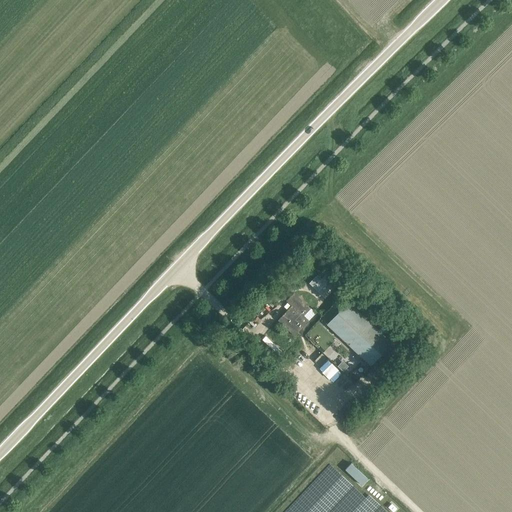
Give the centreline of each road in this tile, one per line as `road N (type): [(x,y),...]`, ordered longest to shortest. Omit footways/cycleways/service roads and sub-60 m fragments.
road 1 (tertiary): [(0,456),(441,0)]
road 2 (track): [(333,425),(418,511)]
